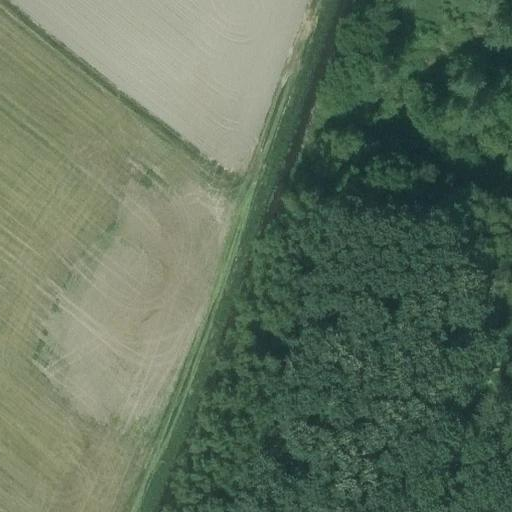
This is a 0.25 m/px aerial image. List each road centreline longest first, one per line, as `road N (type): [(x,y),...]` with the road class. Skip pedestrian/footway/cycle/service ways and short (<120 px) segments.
road 1 (track): [(135,511),(319,0)]
road 2 (track): [(0,0),(249,202)]
